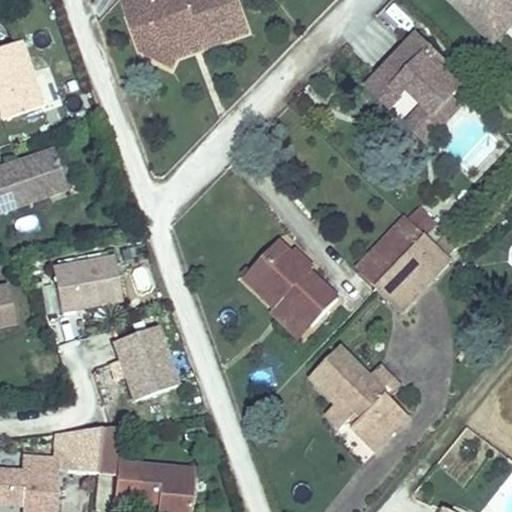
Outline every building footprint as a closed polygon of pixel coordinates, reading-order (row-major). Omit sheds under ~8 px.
[(142,55),(156,50),(177,61),(188,38),(197,35),(199,43),(212,39),(245,27),(235,0),(185,0),(175,4),(173,0),(122,0),(129,18),(136,15),(141,32),(134,34),(142,55)] [(511,28),(511,0),(448,0),(448,1),(494,46),(511,28)] [(129,18),(134,34),(141,32),(136,15),(129,18)] [(197,35),(188,38),(177,61),(248,35),(245,27),(212,39),(199,43),(197,35)] [(391,110),(404,97),(401,94),(405,89),(408,92),(425,108),(434,117),(453,99),(461,90),(445,75),(451,69),(417,38),(369,88),(391,110)] [(20,44),(0,50),(0,113),(3,122),(42,108),(20,44)] [(173,70),(177,61),(156,50),(142,55),(173,70)] [(65,117),(81,113),(76,93),(60,97),(65,117)] [(461,108),(453,99),(434,117),(425,108),(408,126),(426,144),(461,108)] [(43,189),(63,182),(53,152),(0,169),(0,214),(46,199),(43,189)] [(66,192),(63,182),(43,189),(46,199),(66,192)] [(409,222),(425,239),(437,226),(421,210),(409,222)] [(358,272),(377,289),(425,239),(409,222),(407,221),(358,272)] [(445,237),(435,248),(447,260),(458,249),(445,237)] [(425,239),(377,289),(376,289),(402,314),(451,263),(447,260),(435,248),(425,239)] [(285,301),(313,328),(339,301),(310,274),(292,256),(280,244),(245,280),(276,310),(285,301)] [(296,252),(292,256),(310,274),(314,270),(296,252)] [(123,303),(114,255),(53,266),(62,314),(123,303)] [(0,328),(16,325),(8,288),(0,289),(0,328)] [(301,340),(313,328),(285,301),(276,310),(273,314),(301,340)] [(183,384),(160,326),(111,344),(133,404),(183,384)] [(409,418),(390,399),(372,381),(341,350),(312,379),(341,408),(330,418),(342,429),(352,420),(358,425),(352,431),(374,453),(409,418)] [(382,370),(372,381),(390,399),(401,388),(382,370)] [(122,429),(101,431),(97,475),(117,476),(115,501),(158,505),(157,511),(190,511),(195,472),(119,465),(122,429)] [(97,475),(101,431),(101,430),(71,434),(68,472),(96,475),(97,475)] [(56,435),(54,460),(58,461),(58,465),(58,471),(68,472),(71,434),(56,435)] [(58,461),(54,460),(22,458),(22,473),(0,472),(0,504),(17,506),(17,503),(23,503),(23,506),(22,511),(55,511),(58,471),(58,465),(58,461)]
